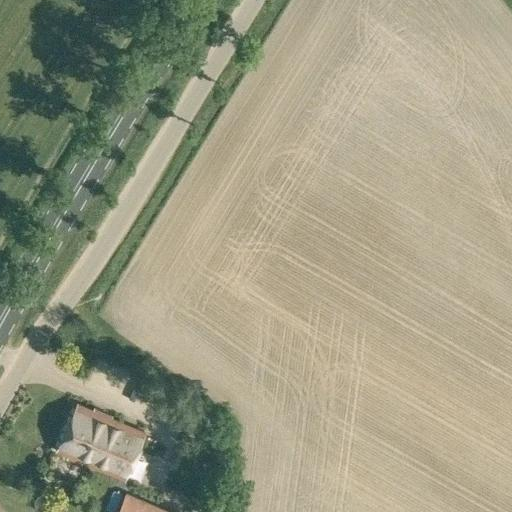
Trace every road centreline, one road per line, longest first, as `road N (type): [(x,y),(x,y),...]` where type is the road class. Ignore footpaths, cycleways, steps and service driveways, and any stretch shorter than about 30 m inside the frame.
road 1 (unclassified): [(0,405),(26,355),(127,214),(252,0)]
road 2 (primary): [(0,325),(193,0)]
